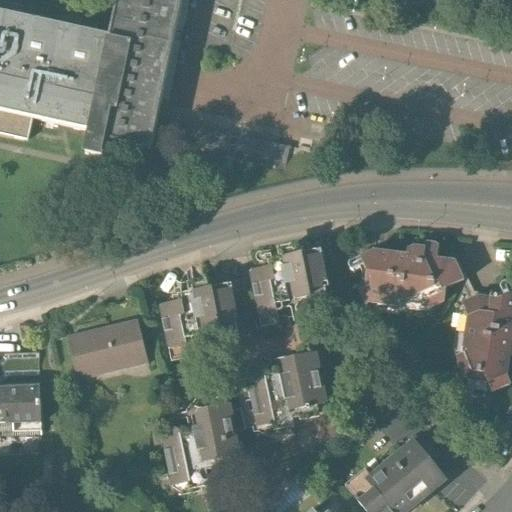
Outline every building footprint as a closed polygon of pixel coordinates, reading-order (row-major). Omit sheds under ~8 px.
[(116,0),(109,37),(88,131),(83,151),(101,155),(105,138),(149,148),(158,108),(181,0),(116,0)] [(88,131),(109,37),(0,13),(0,132),(28,139),(32,119),(88,131)] [(385,246),(375,247),(376,255),(366,255),(361,260),(351,260),(350,265),(350,272),(365,271),(368,276),(365,306),(435,312),(450,304),(450,286),(469,280),(469,275),(466,270),(461,259),(442,258),(442,250),(442,242),(428,242),(428,249),(413,248),(410,253),(389,253),(385,246)] [(251,271),(257,298),(261,328),(278,325),(276,312),(296,307),(295,302),(307,299),(306,294),(330,289),(322,254),(302,258),(300,246),(277,250),(278,257),(268,259),(269,267),(251,271)] [(170,363),(242,346),(232,288),(209,293),(208,287),(176,294),(178,300),(157,305),(170,363)] [(465,384),(488,386),(492,396),(511,389),(508,378),(511,358),(511,357),(511,294),(499,300),(475,299),(462,305),(467,319),(462,356),(455,360),(465,384)] [(137,321),(65,337),(76,385),(149,368),(137,321)] [(271,362),(254,365),(257,380),(246,382),(256,428),(263,426),(264,431),(268,430),(271,432),(303,425),(300,410),(338,401),(326,350),(282,359),(277,366),(271,362)] [(0,433),(40,433),(40,356),(5,357),(0,361),(0,433)] [(240,455),(229,403),(194,410),(197,425),(160,433),(172,487),(180,492),(207,486),(202,463),(240,455)] [(343,488),(362,511),(409,511),(445,483),(412,443),(369,479),(363,472),(343,488)]
